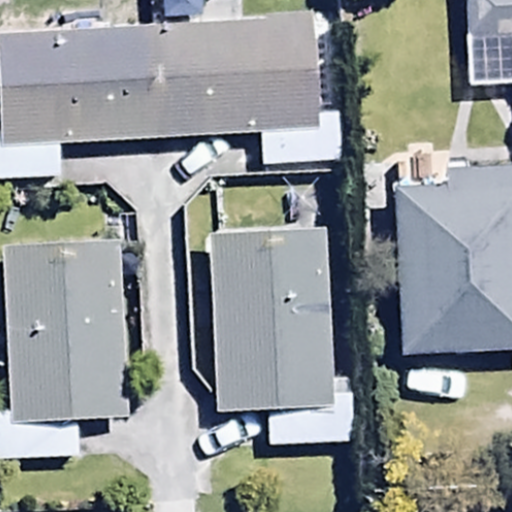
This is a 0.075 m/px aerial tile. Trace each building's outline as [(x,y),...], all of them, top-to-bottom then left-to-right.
[(511,0),(460,0),(463,90),(511,88),(511,0)] [(308,18),(0,31),(0,183),(58,181),(57,150),(253,142),(254,168),(336,165),(334,117),(312,118),(308,18)] [(511,147),(385,152),(392,323),(511,318),(511,147)] [(113,208),(0,216),(0,288),(7,382),(126,373),(113,208)] [(319,234),(203,238),(209,415),(261,413),(262,452),(341,449),(340,426),(347,425),(345,380),(324,381),(319,234)]
